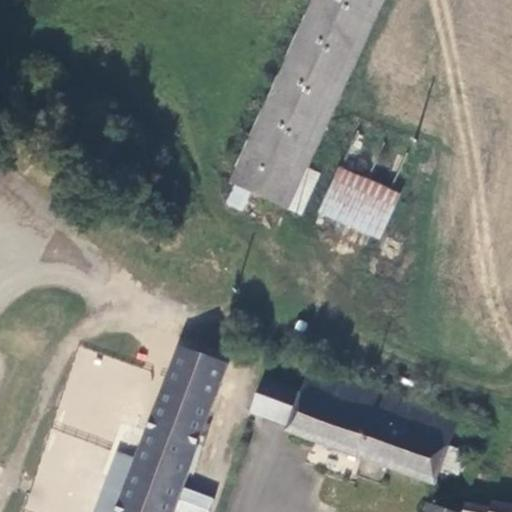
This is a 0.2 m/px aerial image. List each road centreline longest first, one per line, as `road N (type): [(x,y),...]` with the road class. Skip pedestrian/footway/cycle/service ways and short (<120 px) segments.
road 1 (track): [(0,479),(40,365),(90,336),(263,317),(486,411),(511,397)]
road 2 (unclassified): [(0,302),(12,286),(71,277),(156,329)]
